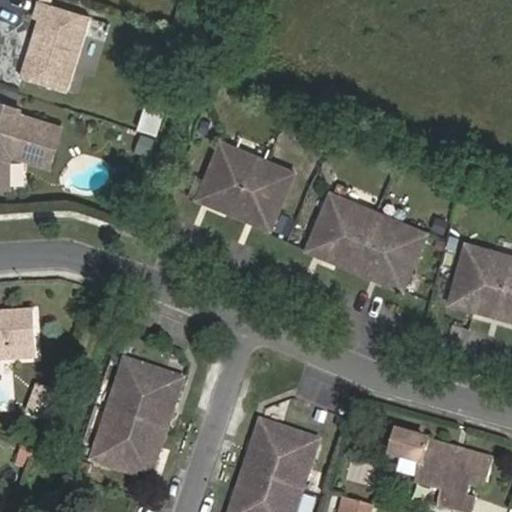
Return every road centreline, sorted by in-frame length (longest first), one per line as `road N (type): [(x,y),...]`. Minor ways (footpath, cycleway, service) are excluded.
road 1 (residential): [(237,319),(370,376),(511,415)]
road 2 (residential): [(0,265),(70,260),(237,319)]
road 3 (residential): [(237,319),(181,511)]
